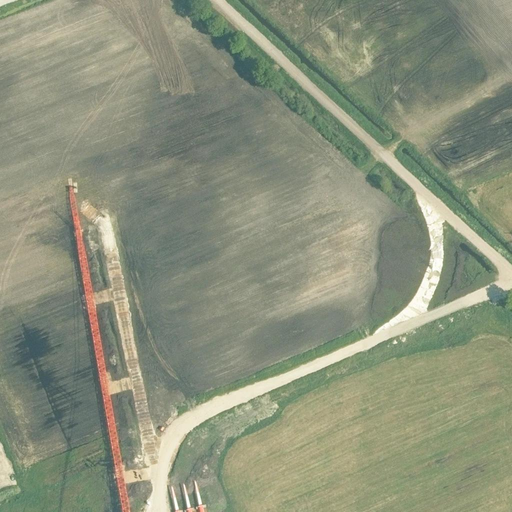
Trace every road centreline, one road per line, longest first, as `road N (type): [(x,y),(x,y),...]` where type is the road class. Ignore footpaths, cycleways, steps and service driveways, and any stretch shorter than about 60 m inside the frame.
road 1 (track): [(511,279),(182,422),(163,467),(160,511)]
road 2 (unclassified): [(219,0),(511,273)]
